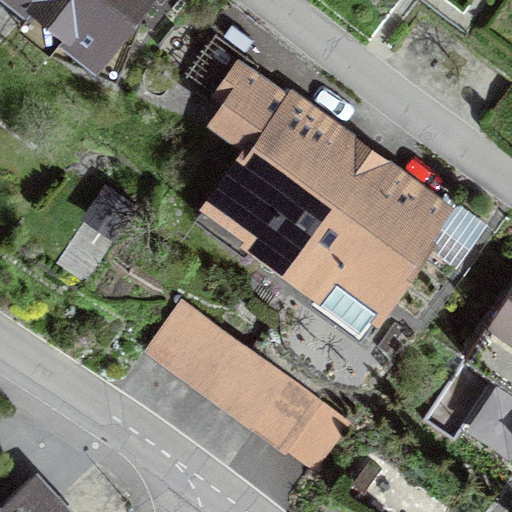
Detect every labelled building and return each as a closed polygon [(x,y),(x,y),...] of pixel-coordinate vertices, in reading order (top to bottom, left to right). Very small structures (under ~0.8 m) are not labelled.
[(3,0),(97,71),(151,0),(3,0)] [(381,164),(349,143),(236,67),(197,124),(232,147),(192,206),(378,331),(456,215),(381,164)] [(511,441),(511,442),(511,280),(466,360),(511,386),(511,441)] [(179,304),(149,347),(195,380),(226,337),(179,304)] [(318,400),(226,337),(195,380),(287,443),(318,400)] [(61,511),(40,490),(30,480),(0,508),(0,511),(61,511)]
